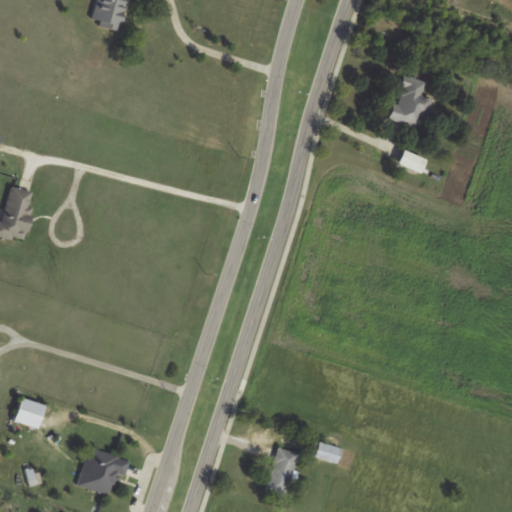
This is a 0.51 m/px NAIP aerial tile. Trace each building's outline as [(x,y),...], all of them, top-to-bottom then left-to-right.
[(117,31),(124,0),(95,0),(90,24),(117,31)] [(387,121),(420,130),(430,98),(420,95),(424,83),(400,76),(387,121)] [(2,221),(0,220),(0,236),(23,241),(32,192),(8,187),(2,221)] [(11,420),(33,430),(43,407),(20,397),(11,420)] [(313,457),(335,464),(339,449),(318,442),(313,457)] [(299,455),(278,448),(264,491),(285,497),(299,455)] [(108,495),(113,474),(123,477),(128,459),(87,449),(77,486),(108,495)]
